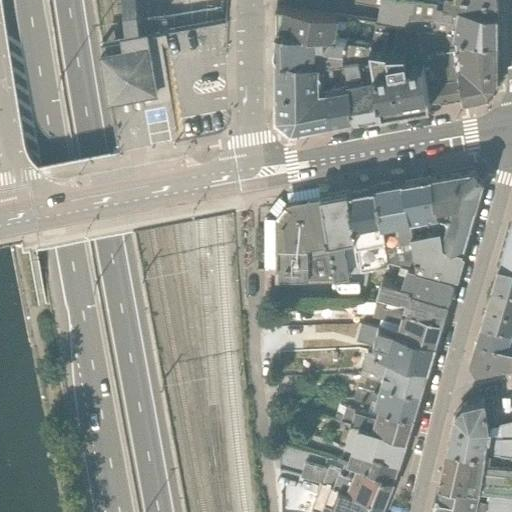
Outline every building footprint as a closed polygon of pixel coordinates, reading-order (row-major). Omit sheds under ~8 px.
[(121,0),(125,35),(130,34),(135,33),(139,32),(135,0),(121,0)] [(443,0),(442,10),(457,13),(457,11),(496,18),(497,5),(457,0),(443,0)] [(340,18),(276,7),(274,31),(276,32),(303,36),(302,37),(323,40),(335,42),(340,18)] [(452,39),(452,40),(455,41),(496,47),(496,18),(457,11),(457,13),(452,39)] [(122,46),(101,51),(110,101),(158,93),(150,42),(149,35),(148,30),(139,32),(135,33),(130,34),(125,35),(120,36),(122,46)] [(303,36),(276,32),(276,59),(315,64),(316,48),(322,49),(323,40),(302,37),(303,36)] [(457,68),(455,41),(452,40),(452,39),(429,35),(439,85),(458,82),(458,72),(457,68)] [(455,41),(457,68),(496,69),(496,47),(455,41)] [(382,115),(428,107),(426,97),(429,97),(427,87),(423,64),(407,67),(404,53),(387,53),(389,70),(373,73),(374,80),(378,105),(380,105),(382,115)] [(315,64),(276,59),(277,117),(292,130),(316,126),(319,90),(319,65),(315,64)] [(496,69),(457,68),(458,72),(458,82),(496,82),(496,69)] [(378,105),(374,80),(349,84),(349,87),(352,120),(382,115),(380,105),(378,105)] [(439,85),(427,87),(429,97),(426,97),(428,107),(462,102),(458,82),(439,85)] [(496,82),(458,82),(462,102),(462,104),(488,99),(496,88),(496,82)] [(352,120),(349,87),(328,91),(319,90),(316,126),(352,120)] [(474,174),(431,181),(436,209),(451,207),(452,208),(463,208),(473,212),(482,183),(474,174)] [(431,181),(401,186),(404,204),(407,203),(410,223),(408,224),(409,226),(438,220),(436,209),(431,181)] [(401,186),(375,190),(379,225),(380,229),(408,224),(410,223),(407,203),(404,204),(401,186)] [(356,239),(359,274),(389,270),(380,229),(379,225),(375,190),(348,194),(354,229),(356,239)] [(320,199),(333,282),(359,274),(356,239),(354,229),(348,194),(320,199)] [(275,215),(276,282),(333,282),(320,199),(303,202),(286,205),(278,215),(275,215)] [(463,208),(452,208),(442,242),(442,250),(460,255),(473,212),(463,208)] [(511,221),(497,269),(511,272),(511,221)] [(439,233),(409,239),(415,272),(453,283),(462,256),(460,255),(442,250),(442,242),(439,233)] [(407,293),(447,305),(453,283),(415,272),(406,269),(401,286),(408,289),(407,293)] [(511,272),(497,269),(491,289),(511,294),(511,272)] [(401,286),(380,281),(377,297),(404,305),(402,314),(417,319),(418,318),(441,324),(447,305),(407,293),(408,289),(401,286)] [(485,310),(511,317),(511,294),(491,289),(485,310)] [(404,305),(377,297),(371,319),(398,327),(396,336),(434,347),(441,324),(418,318),(417,319),(402,314),(404,305)] [(480,327),(511,337),(511,335),(511,317),(485,310),(480,327)] [(480,327),(476,343),(507,351),(511,337),(480,327)] [(374,359),(387,362),(426,373),(434,347),(396,336),(378,331),(374,343),(379,344),(376,353),(374,359)] [(470,364),(475,374),(511,366),(511,352),(507,351),(476,343),(470,364)] [(368,351),(363,370),(383,375),(380,386),(418,398),(426,373),(387,362),(374,359),(376,353),(368,351)] [(373,409),(378,411),(412,421),(418,398),(380,386),(373,409)] [(454,418),(447,452),(484,459),(487,443),(490,444),(491,432),(488,432),(485,405),(461,410),(454,418)] [(378,411),(372,431),(383,435),(383,438),(404,443),(412,421),(378,411)] [(372,431),(358,427),(350,452),(398,465),(404,443),(383,438),(383,435),(372,431)] [(398,465),(350,452),(347,465),(355,469),(360,471),(361,469),(392,481),(398,465)] [(438,491),(479,495),(484,459),(447,452),(438,491)] [(306,462),(302,476),(326,483),(330,468),(306,462)] [(338,473),(333,486),(347,491),(346,493),(382,507),(392,481),(361,469),(360,471),(355,469),(354,472),(351,478),(338,473)] [(322,504),(319,511),(379,511),(382,507),(346,493),(347,491),(333,486),(325,505),(322,504)] [(432,511),(475,511),(479,495),(438,491),(432,511)]
